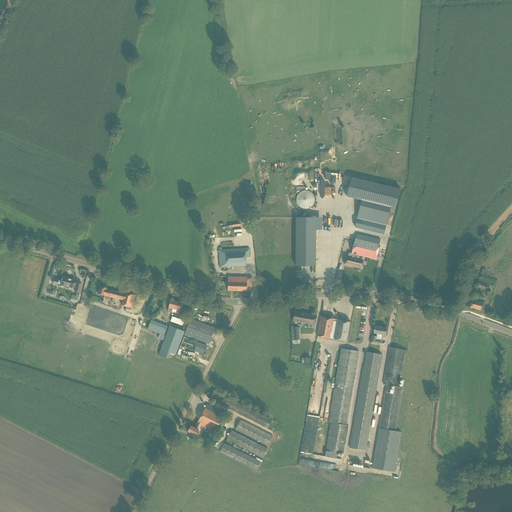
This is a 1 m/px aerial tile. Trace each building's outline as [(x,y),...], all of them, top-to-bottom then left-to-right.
[(351,177),(346,197),(361,200),(391,207),(396,208),(400,189),(351,177)] [(306,191),(305,190),(303,191),(302,191),(301,192),(300,192),(299,193),(298,194),(297,195),(297,196),(296,197),(296,198),(296,199),(296,200),(296,201),(296,202),(297,203),(297,204),(297,205),(298,206),(299,206),(299,207),(300,208),(301,208),(302,208),(303,209),(305,209),(306,209),(307,209),(308,208),(309,208),(310,208),(311,207),(312,206),(313,205),(314,204),(314,203),(314,202),(314,201),(314,200),(315,200),(314,199),(314,197),(314,196),(313,195),(312,194),(311,193),(311,192),(310,192),(309,191),(308,191),(306,191)] [(296,229),(296,266),(316,266),(316,230),(316,218),(311,217),(311,229),(296,229)] [(359,218),(357,227),(386,234),(388,225),(359,218)] [(357,234),(352,253),(353,254),(354,254),(361,256),(363,256),(376,259),(377,254),(380,239),(357,234)] [(219,251),(220,263),(220,268),(246,266),(246,257),(250,257),(249,249),(219,251)] [(347,256),(344,265),(352,267),(352,266),(361,268),(363,260),(362,260),(363,256),(361,256),(354,254),(353,258),(347,256)] [(77,284),(74,283),(75,280),(71,279),(67,278),(63,277),(62,279),(62,280),(62,281),(59,280),(59,279),(55,278),(53,284),(57,286),(58,284),(61,285),(76,289),(75,292),(77,292),(79,293),(80,293),(82,284),(77,283),(77,284)] [(252,278),(228,277),(228,291),(251,291),(252,278)] [(489,285),(479,282),(476,287),(491,293),(494,287),(489,285)] [(100,286),(98,294),(105,296),(105,299),(110,300),(111,297),(123,300),(122,305),(132,308),(135,295),(125,293),(125,294),(106,289),(107,288),(100,286)] [(461,306),(480,310),(483,302),(470,299),(472,290),(466,288),(461,306)] [(182,303),(171,300),(167,311),(176,314),(175,317),(178,318),(182,303)] [(306,318),(304,318),(304,313),(295,312),(293,321),(305,323),(306,318)] [(304,313),(304,318),(306,318),(305,323),(315,325),(316,316),(304,313)] [(185,321),(172,317),(171,321),(184,325),(185,321)] [(321,317),(320,321),(317,336),(334,339),(347,342),(350,322),(338,320),(333,319),(321,317)] [(184,335),(209,344),(214,329),(215,329),(215,328),(190,319),(184,335)] [(158,333),(165,336),(168,329),(167,329),(168,326),(152,320),(148,328),(158,332),(158,333)] [(164,341),(161,350),(159,355),(165,357),(167,352),(175,355),(184,332),(179,331),(180,327),(170,323),(165,337),(159,335),(158,339),(164,341)] [(386,335),(387,328),(375,326),(373,333),(378,334),(377,338),(376,337),(376,336),(372,335),(371,343),(381,344),(382,334),(386,335)] [(207,346),(184,337),(180,346),(203,354),(207,346)] [(330,423),(325,450),(343,453),(348,425),(347,425),(360,352),(341,348),(328,423),(330,423)] [(395,431),(403,388),(398,387),(404,355),(405,351),(390,348),(384,384),(385,385),(378,428),(372,468),(394,472),(397,458),(401,432),(395,431)] [(366,451),(383,355),(367,351),(364,366),(363,366),(349,448),(366,451)] [(210,399),(214,401),(268,429),(272,420),(214,391),(210,399)] [(197,423),(201,425),(215,432),(219,423),(224,426),(229,418),(224,415),(225,413),(207,404),(197,423)] [(240,420),(236,429),(240,431),(268,446),(273,436),(240,420)] [(188,432),(196,436),(201,425),(197,423),(195,428),(191,426),(188,432)] [(231,430),(227,439),(231,441),(263,457),(267,449),(239,434),(240,431),(236,429),(235,432),(231,430)] [(224,444),(220,452),(257,470),(261,462),(228,446),(224,444)]
